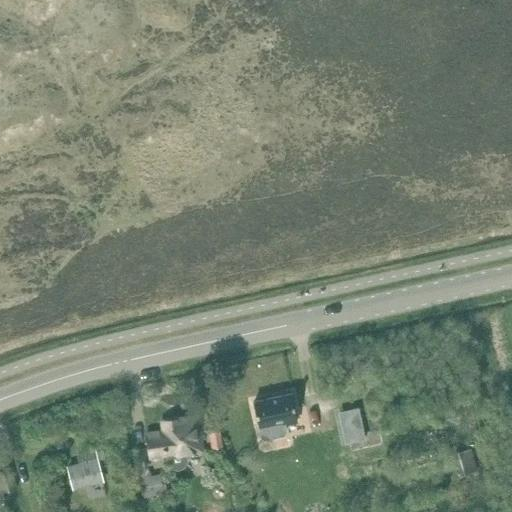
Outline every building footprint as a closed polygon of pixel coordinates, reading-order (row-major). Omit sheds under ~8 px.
[(290,393),(254,401),(259,425),(282,420),(283,426),(296,423),(290,393)] [(358,408),(338,413),(344,439),(363,434),(358,408)] [(443,413),(446,426),(460,423),(457,410),(443,413)] [(163,433),(147,436),(151,458),(168,455),(170,463),(170,464),(171,465),(172,466),(174,468),(176,469),(177,469),(180,470),(181,469),(183,469),(184,468),(185,467),(186,466),(187,465),(188,464),(188,462),(188,461),(188,460),(188,458),(187,453),(202,450),(196,416),(161,423),(163,433)] [(219,430),(208,432),(211,449),(222,447),(219,430)] [(312,439),(295,442),(300,463),(304,462),(305,467),(307,479),(318,476),(316,465),(315,461),(312,439)] [(477,472),(470,449),(453,454),(459,477),(477,472)] [(79,466),(68,469),(73,487),(99,481),(95,462),(98,462),(98,460),(96,452),(95,450),(76,455),(79,466)] [(103,450),(96,452),(98,460),(105,458),(103,450)] [(10,468),(0,471),(0,493),(17,488),(10,468)] [(141,488),(161,485),(159,475),(140,478),(141,488)] [(162,495),(161,485),(141,488),(143,498),(162,495)]
